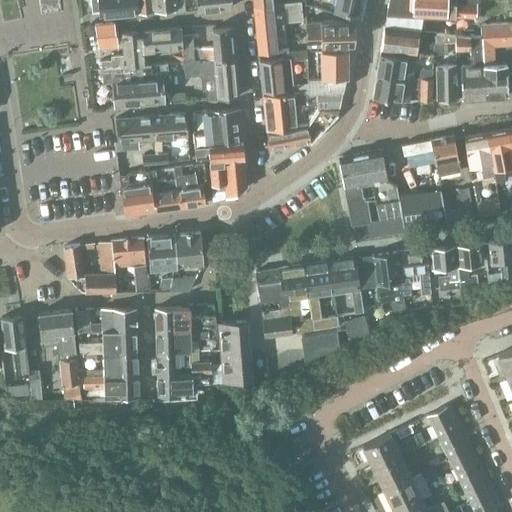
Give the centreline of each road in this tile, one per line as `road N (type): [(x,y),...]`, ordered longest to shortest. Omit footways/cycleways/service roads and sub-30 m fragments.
road 1 (residential): [(461,343),(314,424),(359,511)]
road 2 (residential): [(29,239),(262,201)]
road 3 (residential): [(262,201),(245,0)]
road 4 (residential): [(0,75),(29,239)]
road 5 (residential): [(350,133),(511,111)]
road 6 (residential): [(350,133),(376,0)]
road 7 (residential): [(511,464),(461,343)]
